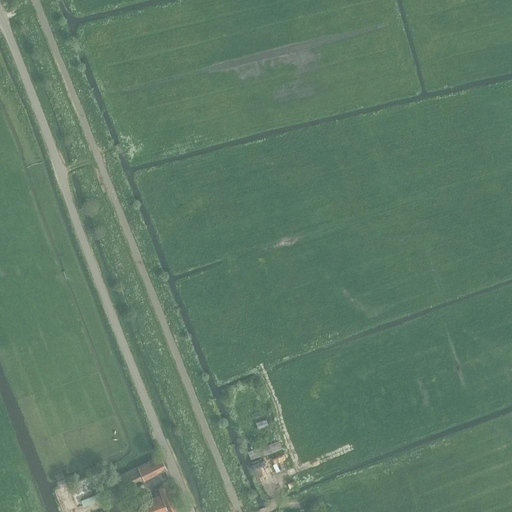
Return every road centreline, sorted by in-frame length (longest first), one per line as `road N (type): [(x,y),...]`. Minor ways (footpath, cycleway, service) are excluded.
road 1 (unknown): [(27,0),(231,511)]
road 2 (unclassified): [(190,511),(0,19)]
